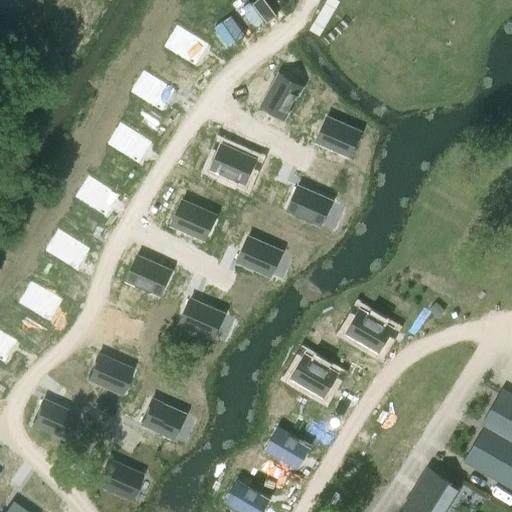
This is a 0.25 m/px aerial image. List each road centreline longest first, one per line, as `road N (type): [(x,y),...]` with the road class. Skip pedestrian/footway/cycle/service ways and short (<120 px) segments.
road 1 (residential): [(127,225),(84,332),(35,371),(8,408),(5,436),(64,490)]
road 2 (residential): [(304,511),(401,361),(437,341),(505,326)]
road 3 (residential): [(306,0),(298,22),(204,104)]
road 4 (residential): [(204,104),(127,225)]
